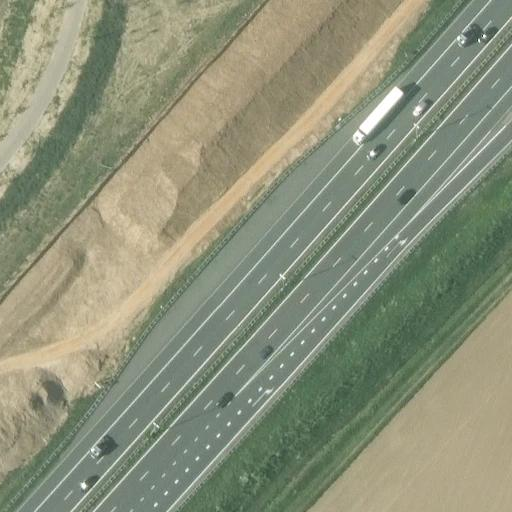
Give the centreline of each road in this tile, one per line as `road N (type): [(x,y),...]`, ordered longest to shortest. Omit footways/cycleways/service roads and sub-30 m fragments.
road 1 (motorway): [(501,0),(45,511)]
road 2 (motorway): [(120,511),(381,223)]
road 3 (motorway): [(381,223),(511,75)]
road 4 (unclassified): [(78,0),(29,123),(0,158)]
road 5 (unknown): [(270,346),(363,297),(398,253)]
road 6 (motorway): [(381,223),(511,132)]
